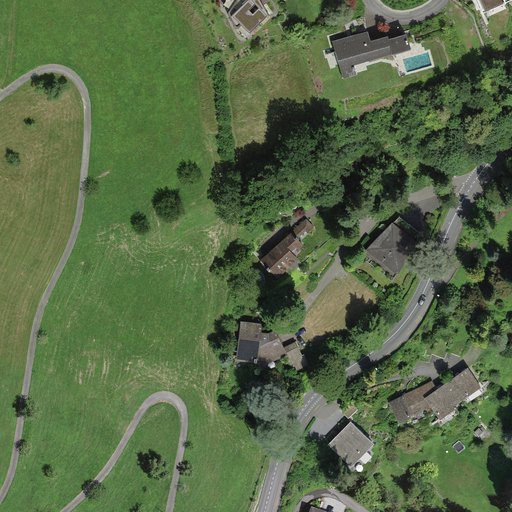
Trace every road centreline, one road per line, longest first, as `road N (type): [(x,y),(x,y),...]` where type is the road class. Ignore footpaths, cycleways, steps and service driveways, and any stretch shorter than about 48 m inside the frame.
road 1 (track): [(0,500),(15,460),(35,325),(78,223),(87,130),(86,94),(56,65),(31,72),(0,97)]
road 2 (tertiary): [(470,185),(406,320),(296,417),(264,511)]
road 3 (track): [(168,511),(184,409),(165,394),(145,405),(100,478),(65,511)]
road 4 (residential): [(470,185),(393,204),(364,227),(290,328)]
